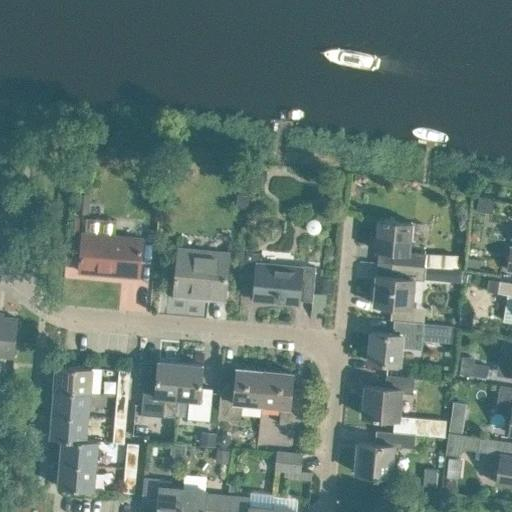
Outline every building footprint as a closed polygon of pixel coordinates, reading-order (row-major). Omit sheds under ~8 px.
[(89,194),(77,193),(75,212),(87,213),(89,194)] [(391,263),(426,266),(452,269),(453,256),(412,251),(415,224),(377,220),(374,250),(393,252),(391,263)] [(84,235),(83,247),(81,268),(109,270),(108,273),(138,276),(141,240),(84,235)] [(179,250),(177,269),(175,290),(204,292),(204,297),(225,299),(228,254),(179,250)] [(426,266),(391,263),(378,262),(374,304),(412,308),(415,281),(424,282),(426,266)] [(301,269),(257,265),(253,265),(250,298),(279,301),(279,297),(314,300),(317,266),(301,265),(301,269)] [(488,278),(487,289),(498,291),(498,292),(508,294),(511,294),(511,282),(499,280),(488,278)] [(0,313),(0,357),(0,355),(15,357),(19,318),(4,317),(4,314),(0,313)] [(424,322),(414,321),(394,320),(393,333),(371,331),(367,360),(401,364),(402,347),(417,349),(419,336),(423,336),(424,322)] [(441,327),(440,340),(453,341),(454,328),(441,327)] [(462,355),(460,372),(487,377),(489,365),(474,363),(474,357),(462,355)] [(179,397),(182,362),(159,360),(156,387),(145,386),(146,382),(145,382),(142,412),(175,415),(177,397),(179,397)] [(182,362),(179,397),(191,398),(189,416),(210,418),(213,388),(212,388),(211,392),(200,391),(203,364),(182,362)] [(55,389),(90,392),(92,367),(57,364),(55,389)] [(262,404),(264,369),(236,366),(235,381),(221,380),(217,417),(242,419),(243,402),(262,404)] [(117,394),(127,395),(129,370),(119,369),(117,394)] [(264,369),(262,404),(282,406),(280,422),(302,424),(305,387),(291,386),(293,371),(264,369)] [(415,379),(405,378),(385,375),(384,388),(365,386),(362,415),(399,419),(402,393),(413,395),(415,379)] [(511,387),(507,387),(499,386),(496,410),(511,412),(508,433),(511,433),(511,387)] [(88,416),(90,392),(55,389),(53,413),(88,416)] [(125,419),(127,395),(117,394),(115,418),(125,419)] [(453,401),(449,429),(462,431),(466,403),(453,401)] [(86,439),(88,416),(53,413),(51,437),(98,440),(86,439)] [(123,443),(125,419),(115,418),(113,442),(123,443)] [(445,438),(447,421),(430,419),(428,436),(445,438)] [(216,433),(201,431),(199,445),(214,446),(216,433)] [(358,441),(355,471),(376,474),(392,475),(395,445),(402,445),(416,447),(417,435),(397,433),(377,431),(376,443),(358,441)] [(511,441),(480,437),(448,432),(445,453),(455,455),(465,449),(500,454),(496,483),(511,485),(511,441)] [(220,446),(225,447),(230,443),(230,438),(227,433),(221,433),(217,436),(216,442),(220,446)] [(96,464),(98,440),(51,437),(64,438),(62,461),(96,464)] [(126,467),(137,468),(139,445),(128,444),(126,467)] [(303,454),(283,452),(277,452),(275,468),(285,469),(284,478),(311,480),(312,471),(301,470),(303,454)] [(446,477),(458,478),(460,460),(448,459),(446,477)] [(94,489),(96,464),(62,461),(60,486),(94,489)] [(135,492),(137,468),(126,467),(124,491),(133,492),(135,492)] [(438,469),(424,468),(422,485),(436,486),(438,469)] [(181,511),(184,488),(159,486),(160,480),(144,479),(141,505),(157,506),(156,511),(181,511)] [(221,511),(223,496),(208,494),(208,490),(184,488),(181,511),(221,511)] [(273,511),(274,508),(251,506),(251,498),(234,497),(232,511),(273,511)]
